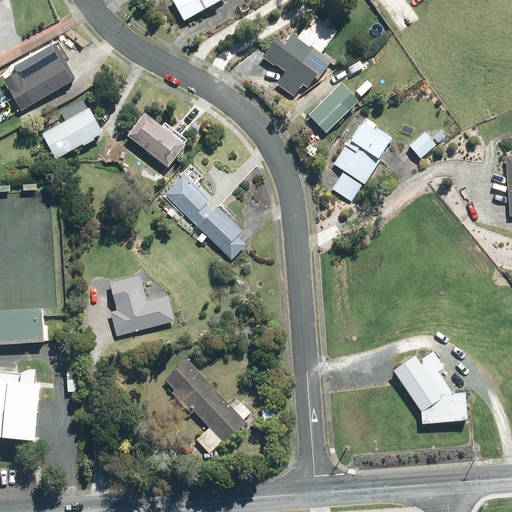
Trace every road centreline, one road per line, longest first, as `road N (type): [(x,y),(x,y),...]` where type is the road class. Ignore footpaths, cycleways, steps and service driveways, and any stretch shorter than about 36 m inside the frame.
road 1 (residential): [(88,0),(115,34),(240,110),(282,170),(296,219),(317,498)]
road 2 (tertiary): [(94,511),(317,498)]
road 3 (unknown): [(184,75),(295,0)]
road 4 (tertiary): [(317,498),(447,485)]
